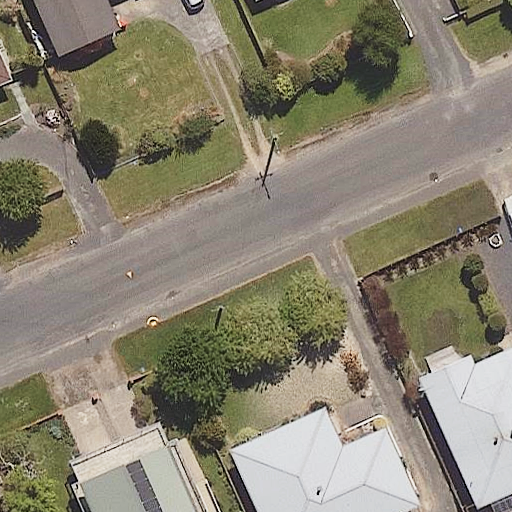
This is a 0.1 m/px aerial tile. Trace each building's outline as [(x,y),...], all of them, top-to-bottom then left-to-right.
[(34,0),(58,53),(116,26),(104,0),(34,0)] [(0,81),(8,78),(0,59),(0,81)] [(511,511),(511,341),(421,382),(476,506),(488,500),(493,511),(511,511)] [(341,446),(323,407),(230,449),(258,511),(396,511),(417,503),(383,427),(341,446)] [(196,511),(167,441),(81,477),(92,511),(196,511)]
